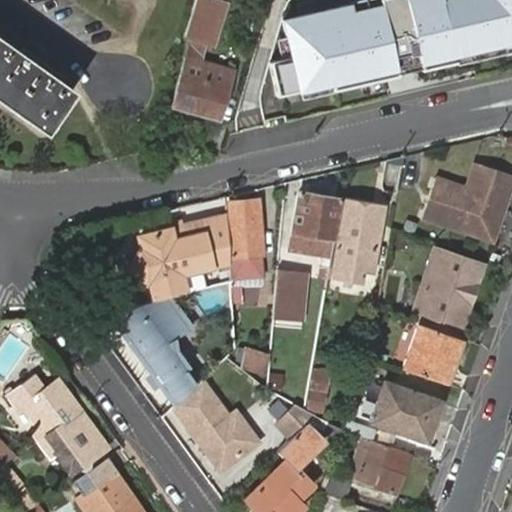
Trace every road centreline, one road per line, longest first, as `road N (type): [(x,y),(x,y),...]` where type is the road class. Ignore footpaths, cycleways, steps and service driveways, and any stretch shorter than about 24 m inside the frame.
road 1 (tertiary): [(16,209),(145,193),(511,102)]
road 2 (residential): [(197,511),(31,284),(7,275)]
road 3 (tertiary): [(511,362),(460,511)]
